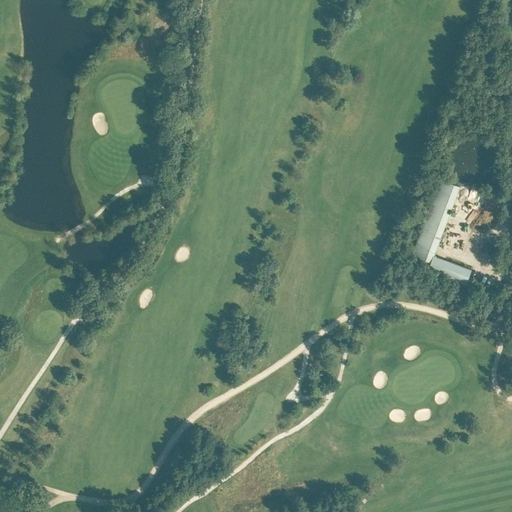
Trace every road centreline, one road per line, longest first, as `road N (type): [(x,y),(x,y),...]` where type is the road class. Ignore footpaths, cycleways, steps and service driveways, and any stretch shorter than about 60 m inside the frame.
road 1 (track): [(511,261),(502,320),(479,325),(420,307),(365,308),(194,415),(128,499),(69,496),(40,511)]
road 2 (track): [(165,199),(181,151),(201,0)]
